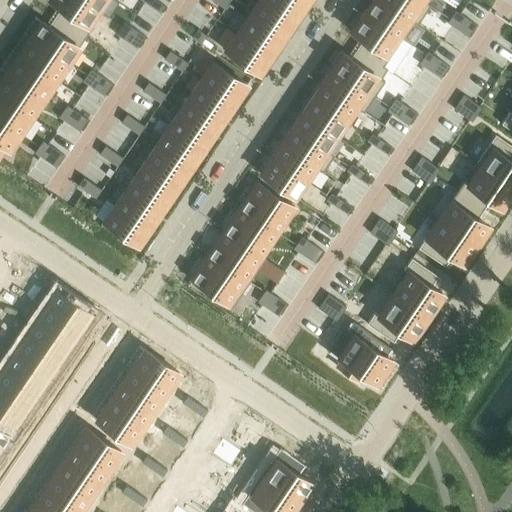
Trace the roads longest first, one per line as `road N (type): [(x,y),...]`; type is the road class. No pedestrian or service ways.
road 1 (residential): [(132,314),(347,0)]
road 2 (residential): [(363,469),(132,314)]
road 3 (residential): [(363,469),(511,252)]
road 4 (residential): [(0,509),(132,314)]
road 5 (residential): [(132,314),(0,224)]
